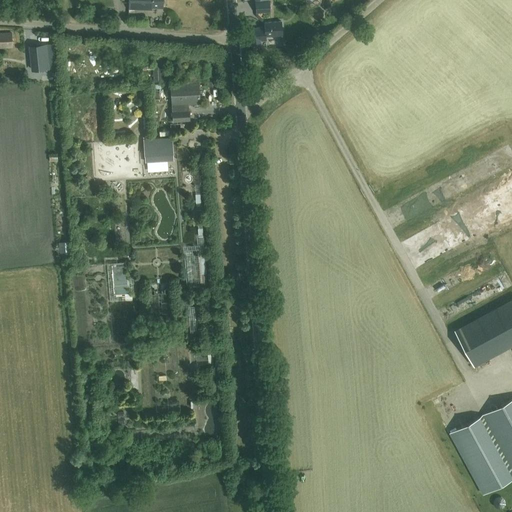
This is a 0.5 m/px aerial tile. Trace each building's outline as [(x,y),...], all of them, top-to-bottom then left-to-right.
[(163,8),(163,0),(128,0),(128,9),(152,10),(152,7),(163,8)] [(269,1),(255,2),(256,13),(270,12),(269,1)] [(266,40),(265,36),(282,35),(281,21),(264,22),(265,27),(250,28),(251,45),(261,44),(261,40),(266,40)] [(0,47),(13,47),(12,33),(0,33),(0,47)] [(162,50),(151,51),(153,82),(164,82),(162,50)] [(25,79),(24,63),(0,65),(0,78),(0,82),(25,79)] [(188,103),(200,103),(198,82),(170,83),(173,121),(190,120),(189,110),(188,103)] [(144,139),(145,155),(145,163),(174,161),(173,154),(172,137),(144,139)] [(208,275),(207,245),(199,245),(185,245),(185,254),(198,254),(198,275),(208,275)] [(134,292),(129,293),(128,266),(116,266),(117,294),(124,294),(124,302),(134,301),(134,292)] [(511,298),(454,330),(474,366),(474,365),(511,344),(511,298)] [(201,319),(200,307),(190,308),(191,333),(199,333),(198,319),(201,319)] [(210,369),(215,369),(215,357),(218,357),(217,349),(209,349),(210,369)] [(511,511),(511,397),(450,432),(483,493),(511,477),(511,511)]
